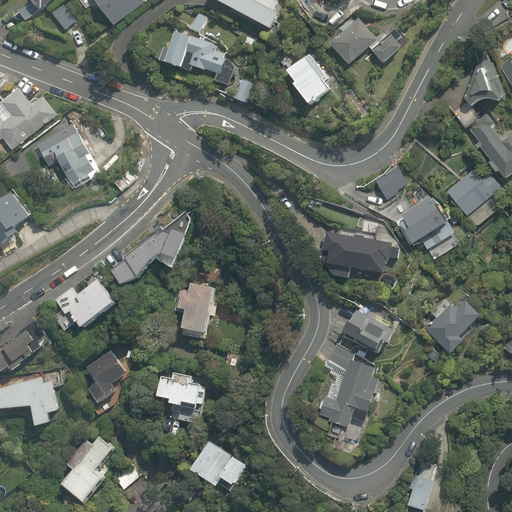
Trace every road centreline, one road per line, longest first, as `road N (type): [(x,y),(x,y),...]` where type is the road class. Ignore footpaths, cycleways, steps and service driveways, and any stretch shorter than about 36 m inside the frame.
road 1 (residential): [(183,144),(245,184),(316,297),(319,322),(280,400),(279,421),(321,470),(339,479),(369,477),(444,402),(472,387),(511,381)]
road 2 (residential): [(165,118),(199,111),(317,162),(360,162),(393,138),(471,0)]
road 3 (residential): [(183,144),(146,197),(85,252),(0,309)]
road 4 (residential): [(0,54),(165,118)]
